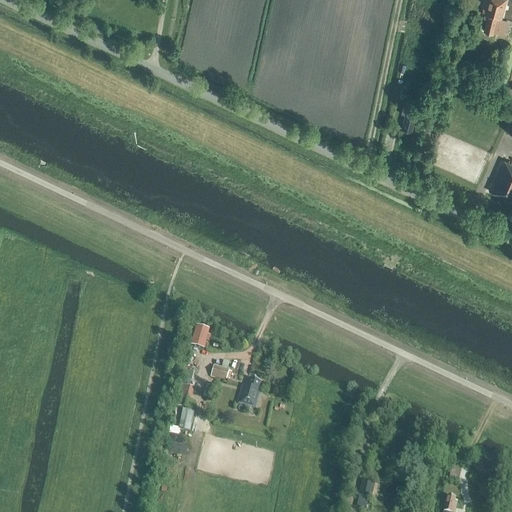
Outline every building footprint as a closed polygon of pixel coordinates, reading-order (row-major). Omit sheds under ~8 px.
[(501,19),(506,0),(505,0),(485,0),(482,14),(484,15),(483,19),(486,19),(483,31),(493,33),(496,18),(501,19)] [(402,84),(409,85),(413,71),(405,70),(402,84)] [(409,103),(408,107),(403,106),(401,114),(405,115),(401,129),(411,131),(414,117),(416,110),(415,109),(416,104),(409,103)] [(510,163),(502,160),(488,191),(490,192),(511,202),(511,201),(511,162),(510,163)] [(209,342),(211,337),(208,336),(209,330),(196,326),(191,346),(204,349),(206,341),(209,342)] [(229,380),(232,374),(228,373),(229,371),(213,366),(210,378),(226,383),(227,380),(229,380)] [(259,391),(261,384),(249,380),(247,388),(242,387),(237,405),(255,410),(261,392),(259,391)] [(194,411),(196,403),(191,402),(194,389),(181,386),(178,398),(179,398),(177,407),(194,411)] [(182,411),(178,431),(189,433),(193,413),(182,411)] [(452,465),(451,477),(460,478),(461,466),(452,465)] [(364,481),(352,479),(350,495),(362,497),(364,481)] [(454,511),(457,502),(454,502),(455,499),(447,497),(443,511),(454,511)]
